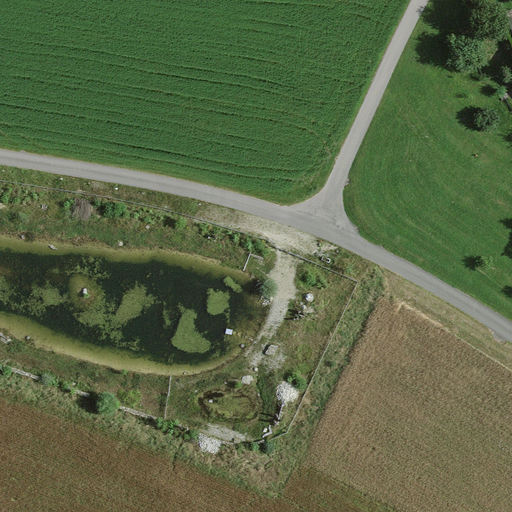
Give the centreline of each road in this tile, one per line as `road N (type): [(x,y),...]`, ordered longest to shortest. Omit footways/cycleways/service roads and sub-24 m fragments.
road 1 (unclassified): [(315,226),(191,189),(0,155)]
road 2 (residential): [(315,226),(420,0)]
road 3 (unclassified): [(511,339),(315,226)]
